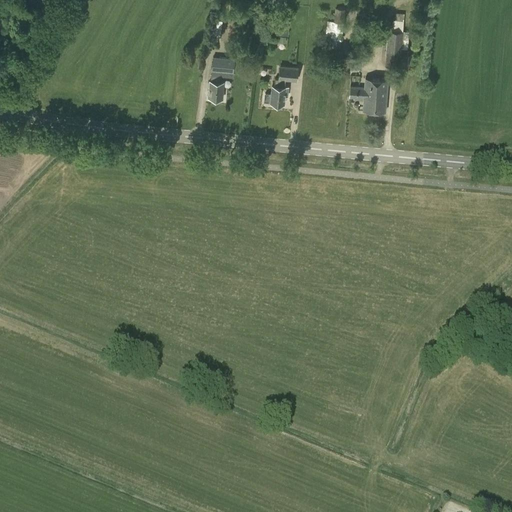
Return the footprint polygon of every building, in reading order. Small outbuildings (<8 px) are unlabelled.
[(331,38),(341,39),(344,22),(345,9),(336,8),(333,22),(328,22),(327,33),(332,34),(331,38)] [(395,21),(393,21),(392,30),(388,30),(385,66),(412,68),(413,57),(401,56),(404,13),(396,12),(395,21)] [(278,20),(276,34),(288,35),(289,27),(288,27),(289,22),(281,21),(281,20),(278,20)] [(213,56),(210,81),(209,81),(208,90),(209,90),(209,97),(222,98),(224,82),(221,82),(221,76),(233,77),(233,72),(235,58),(213,56)] [(278,78),(275,78),(274,86),(272,86),(271,94),(265,93),(265,101),(270,102),(284,103),(285,96),(287,96),(288,87),(285,87),(286,80),(297,81),(298,67),(280,65),(278,78)] [(350,86),(350,97),(364,98),(363,110),(386,111),(388,80),(365,78),(364,87),(350,86)]
